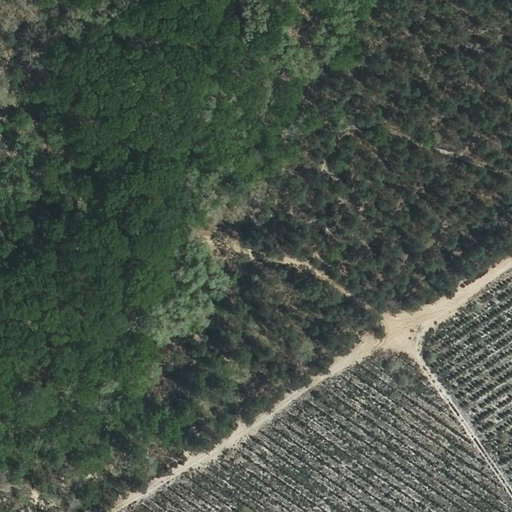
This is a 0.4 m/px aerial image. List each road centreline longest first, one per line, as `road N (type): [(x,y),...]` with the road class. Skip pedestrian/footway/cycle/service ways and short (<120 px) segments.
road 1 (track): [(511,260),(112,511)]
road 2 (track): [(399,331),(511,492)]
